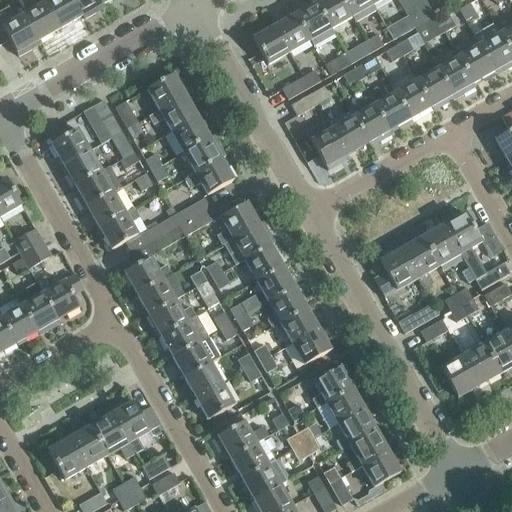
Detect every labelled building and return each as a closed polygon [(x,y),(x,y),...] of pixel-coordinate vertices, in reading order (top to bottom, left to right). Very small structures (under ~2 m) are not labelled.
[(60,30),(82,18),(71,0),(50,0),(45,3),(60,30)] [(94,11),(103,6),(100,0),(71,0),(82,18),(84,21),(96,14),(94,11)] [(322,0),(315,4),(330,30),(351,19),(351,18),(340,0),(322,0)] [(372,6),(368,0),(340,0),(351,18),(351,19),(354,24),(375,12),(372,7),(372,6)] [(368,0),(372,6),(383,0),(396,0),(401,8),(407,18),(413,30),(424,24),(410,0),(368,0)] [(410,0),(424,24),(434,18),(423,0),(410,0)] [(333,36),(330,30),(315,4),(313,1),(301,8),(303,11),(294,16),(309,42),(312,48),(333,36)] [(38,43),(60,30),(45,3),(23,16),(38,43)] [(465,22),(476,16),(469,5),(459,11),(465,22)] [(23,16),(1,28),(18,59),(32,51),(30,48),(38,43),(23,16)] [(294,16),(273,28),(288,54),(309,42),(294,16)] [(444,34),(455,28),(449,17),(438,23),(444,34)] [(413,30),(407,18),(403,20),(409,32),(413,30)] [(433,41),(444,34),(438,23),(427,29),(433,41)] [(400,37),(394,25),(386,30),(392,42),(400,37)] [(502,68),(505,71),(511,67),(511,56),(500,34),(499,35),(494,26),(473,38),(478,47),(479,46),(494,73),(502,68)] [(511,27),(500,34),(511,56),(511,27)] [(288,54),(273,28),(252,40),(267,66),(288,54)] [(371,54),(382,47),(376,37),(365,43),(371,54)] [(402,58),(413,52),(407,41),(396,47),(402,58)] [(361,59),(371,54),(365,43),(355,49),(344,55),(350,66),(361,59)] [(458,58),(473,85),(494,73),(479,46),(478,47),(458,58)] [(391,65),(402,58),(396,47),(385,53),(391,65)] [(329,78),(350,66),(344,55),(323,67),(329,78)] [(458,58),(437,70),(454,100),(455,100),(453,96),(460,92),(462,96),(474,89),(472,85),(473,85),(458,58)] [(454,100),(437,70),(432,61),(410,74),(415,83),(416,82),(431,109),(438,104),(440,108),(454,100)] [(360,83),(371,76),(365,65),(354,71),(360,83)] [(349,89),(360,83),(354,71),(342,77),(349,89)] [(308,89),(320,83),(314,72),(302,79),(308,89)] [(146,91),(158,112),(185,97),(173,76),(146,91)] [(287,102),(308,89),(302,79),(281,91),(287,102)] [(394,94),(410,121),(431,109),(416,82),(415,83),(394,94)] [(318,107),(329,100),(323,88),(311,95),(318,107)] [(389,133),(410,121),(394,94),(383,101),(376,89),(367,95),(373,106),(389,133)] [(297,119),(318,107),(311,95),(290,107),(297,119)] [(163,121),(170,134),(197,118),(185,97),(158,112),(148,118),(153,127),(163,121)] [(110,140),(121,134),(103,102),(92,109),(110,140)] [(126,131),(137,125),(125,103),(114,110),(126,131)] [(389,133),(373,106),(352,118),(368,145),(376,140),(378,143),(390,136),(388,133),(389,133)] [(170,134),(182,155),(209,140),(197,118),(170,134)] [(368,145),(352,118),(331,130),(347,157),(368,145)] [(133,142),(143,136),(137,125),(126,131),(133,142)] [(325,169),(347,157),(331,130),(310,142),(325,169)] [(511,130),(494,141),(506,162),(511,158),(511,130)] [(51,145),(50,146),(62,167),(89,152),(77,131),(65,137),(62,132),(48,140),(51,145)] [(116,151),(127,145),(121,134),(110,140),(116,151)] [(221,161),(209,140),(182,155),(194,175),(194,176),(221,161)] [(89,152),(62,167),(74,188),(101,173),(89,152)] [(124,171),(138,163),(133,155),(119,163),(124,171)] [(150,173),(161,167),(155,156),(144,162),(150,173)] [(221,161),(194,176),(194,175),(184,181),(189,190),(199,184),(207,197),(233,182),(221,161)] [(157,184),(167,178),(161,167),(150,173),(157,184)] [(83,211),(86,209),(113,194),(121,189),(109,168),(101,173),(74,188),(79,196),(75,198),(83,211)] [(140,193),(151,187),(145,176),(134,182),(140,193)] [(6,180),(0,183),(0,218),(21,207),(6,180)] [(113,194),(86,209),(98,230),(125,215),(113,194)] [(178,228),(209,210),(204,200),(172,218),(178,228)] [(221,246),(231,240),(258,225),(246,204),(219,220),(226,232),(216,238),(221,246)] [(110,251),(137,236),(130,224),(138,219),(133,210),(125,215),(98,230),(103,238),(99,240),(107,253),(110,251)] [(184,238),(187,237),(215,220),(209,210),(178,228),(184,238)] [(474,232),(464,214),(443,226),(460,256),(474,281),(483,276),(469,251),(481,244),(474,232)] [(147,246),(157,240),(178,228),(172,218),(141,236),(147,246)] [(244,262),(243,262),(270,247),(265,239),(269,237),(261,224),(258,226),(258,225),(231,240),(221,246),(221,247),(223,246),(223,247),(225,246),(236,265),(234,266),(235,267),(244,262)] [(474,232),(481,244),(493,237),(487,225),(474,232)] [(435,231),(422,238),(438,268),(460,256),(443,226),(435,231)] [(153,256),(163,251),(184,238),(178,228),(157,240),(147,246),(153,256)] [(19,254),(41,242),(35,231),(13,243),(19,254)] [(426,275),(438,268),(422,238),(400,250),(417,280),(423,291),(432,285),(426,275)] [(28,271),(50,258),(44,247),(22,260),(28,271)] [(244,262),(255,283),(282,268),(270,247),(243,262),(244,262)] [(0,265),(9,260),(3,249),(0,250),(0,265)] [(417,280),(400,250),(379,263),(385,273),(373,280),(384,299),(396,292),(417,280)] [(157,272),(150,259),(123,274),(135,295),(162,280),(170,275),(166,267),(157,272)] [(17,277),(28,271),(22,260),(11,266),(17,277)] [(211,280),(222,274),(216,263),(205,269),(211,280)] [(282,268),(255,283),(267,304),(294,289),(282,268)] [(474,281),(480,292),(502,280),(496,269),(483,276),(474,281)] [(195,289),(206,283),(200,272),(189,278),(195,289)] [(218,291),(228,285),(222,274),(211,280),(218,291)] [(162,280),(135,295),(147,316),(174,301),(174,302),(183,297),(170,275),(162,280)] [(35,282),(42,295),(57,321),(79,309),(72,297),(83,291),(74,277),(52,289),(45,276),(35,282)] [(202,300),(212,294),(206,283),(195,289),(202,300)] [(489,308),(500,302),(511,296),(505,285),(483,297),(489,308)] [(279,325),(306,310),(294,289),(267,304),(274,316),(266,320),(271,329),(279,325)] [(461,307),(472,301),(465,290),(454,296),(461,307)] [(57,322),(57,321),(42,295),(30,302),(24,291),(15,296),(21,307),(37,333),(44,329),(46,332),(59,325),(57,322)] [(450,313),(461,307),(454,296),(443,302),(450,313)] [(174,301),(147,316),(159,337),(186,322),(194,317),(189,309),(181,314),(174,302),(174,301)] [(467,318),(478,311),(472,301),(461,307),(467,318)] [(235,322),(246,316),(240,305),(229,311),(235,322)] [(403,336),(416,329),(438,316),(432,305),(397,325),(403,336)] [(16,345),(37,333),(21,307),(0,319),(16,345)] [(456,324),(467,318),(461,307),(450,313),(456,324)] [(318,331),(306,310),(279,325),(291,346),(318,331)] [(219,331),(230,325),(224,314),(213,320),(219,331)] [(241,333),(252,327),(246,316),(235,322),(241,333)] [(186,322),(159,337),(171,358),(198,343),(198,344),(207,339),(194,317),(186,322)] [(0,353),(16,345),(0,319),(0,318),(0,353)] [(426,345),(436,339),(447,332),(441,321),(419,334),(426,345)] [(225,342),(236,336),(230,325),(219,331),(225,342)] [(330,352),(318,331),(291,346),(304,367),(330,352)] [(511,368),(511,347),(504,334),(483,346),(500,375),(511,368)] [(218,360),(207,339),(198,344),(198,343),(171,358),(183,380),(210,365),(218,360)] [(500,375),(483,346),(461,358),(478,387),(486,383),(500,375)] [(259,364),(270,358),(264,347),(253,353),(259,364)] [(243,373),(254,367),(247,356),(237,362),(243,373)] [(265,375),(276,369),(270,358),(259,364),(265,375)] [(478,388),(478,387),(461,358),(440,370),(457,400),(478,388)] [(210,365),(183,380),(195,401),(222,386),(210,365)] [(249,384),(260,378),(254,367),(243,373),(249,384)] [(340,369),(339,368),(313,383),(320,396),(312,401),(316,410),(325,405),(351,390),(347,382),(350,380),(343,367),(340,369)] [(234,407),(222,386),(195,401),(207,422),(234,407)] [(325,405),(337,426),(363,411),(351,390),(325,405)] [(111,416),(128,445),(134,456),(142,451),(136,440),(149,433),(151,436),(156,438),(164,434),(150,409),(139,416),(132,404),(111,416)] [(293,424),(304,417),(297,407),(287,413),(293,424)] [(349,447),(375,432),(363,411),(337,426),(344,438),(335,443),(340,452),(349,447)] [(103,420),(89,428),(106,457),(119,450),(125,461),(134,456),(128,445),(111,416),(103,420)] [(277,433),(288,427),(281,416),(271,422),(277,433)] [(262,429),(250,436),(240,418),(224,427),(227,432),(213,440),(221,453),(224,451),(229,460),(255,445),(268,438),(262,429)] [(69,439),(68,440),(85,470),(106,457),(89,428),(69,439)] [(302,446),(313,440),(307,429),(296,435),(302,446)] [(346,466),(350,474),(361,468),(387,453),(375,432),(349,447),(356,460),(346,466)] [(291,452),(302,446),(296,435),(285,441),(291,452)] [(64,482),(85,470),(68,440),(47,452),(64,482)] [(309,457),(311,456),(319,451),(313,440),(302,446),(309,457)] [(255,445),(229,460),(241,481),(267,466),(255,445)] [(298,463),(306,459),(309,457),(302,446),(291,452),(298,463)] [(399,474),(387,453),(361,468),(373,489),(399,474)] [(148,481),(170,469),(163,458),(142,471),(148,481)] [(267,466),(241,481),(253,502),(279,487),(267,466)] [(329,486),(339,480),(333,469),(322,475),(329,486)] [(157,498),(179,485),(173,474),(151,487),(157,498)] [(313,496),(323,489),(317,478),(306,484),(313,496)] [(128,496),(139,490),(133,479),(122,485),(128,496)] [(341,508),(351,501),(339,480),(329,486),(341,508)] [(117,502),(128,496),(122,485),(111,492),(117,502)] [(279,487),(253,502),(258,511),(283,511),(291,508),(279,487)] [(0,506),(7,502),(10,500),(3,488),(0,489),(0,506)] [(321,511),(332,511),(335,510),(323,489),(313,496),(321,511)] [(135,507),(145,501),(139,490),(128,496),(135,507)] [(80,511),(94,511),(95,511),(106,506),(100,495),(78,507),(80,511)] [(123,511),(125,511),(135,507),(128,496),(117,502),(123,511)] [(0,511),(16,511),(15,509),(11,511),(7,502),(0,506),(0,511)]
